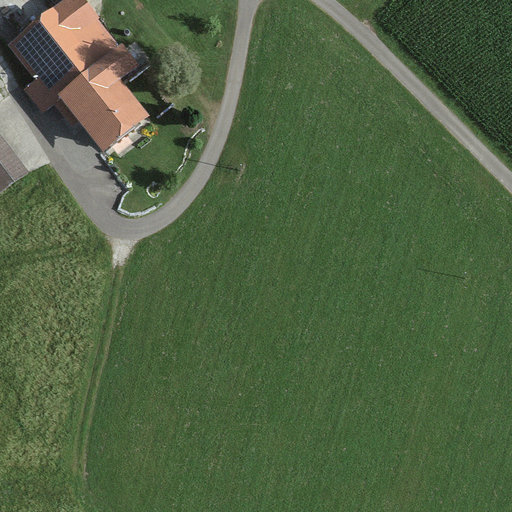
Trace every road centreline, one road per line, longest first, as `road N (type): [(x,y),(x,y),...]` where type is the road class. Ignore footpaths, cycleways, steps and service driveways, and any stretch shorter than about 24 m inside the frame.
road 1 (track): [(71,169),(118,224),(136,229),(163,224),(191,202),(219,159),(232,119),(252,0)]
road 2 (track): [(511,177),(347,16),(319,0)]
